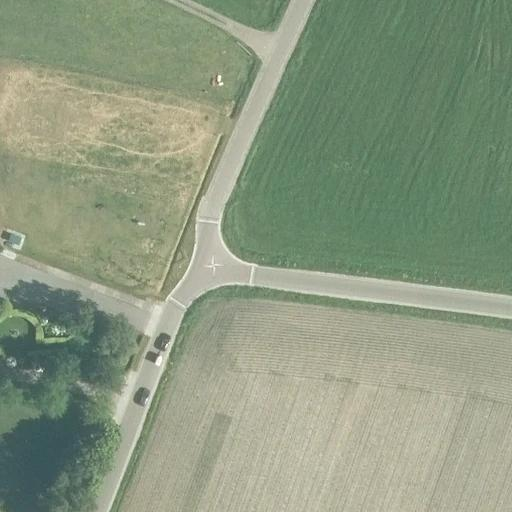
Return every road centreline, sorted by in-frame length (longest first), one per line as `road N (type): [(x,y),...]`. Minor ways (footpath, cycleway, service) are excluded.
road 1 (unclassified): [(210,270),(511,313)]
road 2 (unclassified): [(210,270),(210,214),(309,0)]
road 3 (unclassified): [(98,511),(175,303),(210,270)]
